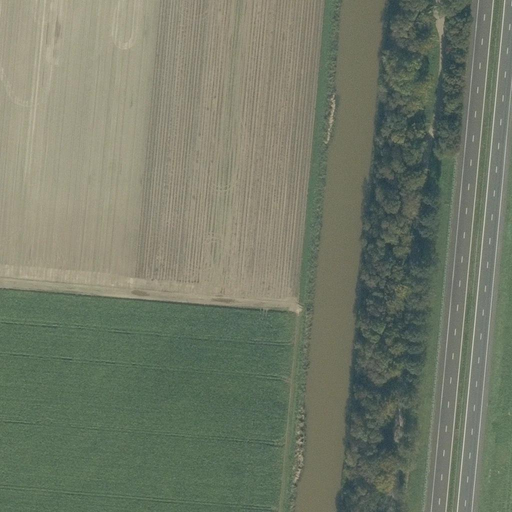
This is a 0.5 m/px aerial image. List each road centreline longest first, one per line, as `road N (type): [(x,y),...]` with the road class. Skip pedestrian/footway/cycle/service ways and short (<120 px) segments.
road 1 (unclassified): [(388,511),(420,157),(438,120),(447,37),(438,0)]
road 2 (motorway): [(463,511),(511,0)]
road 3 (motorway): [(485,0),(438,511)]
